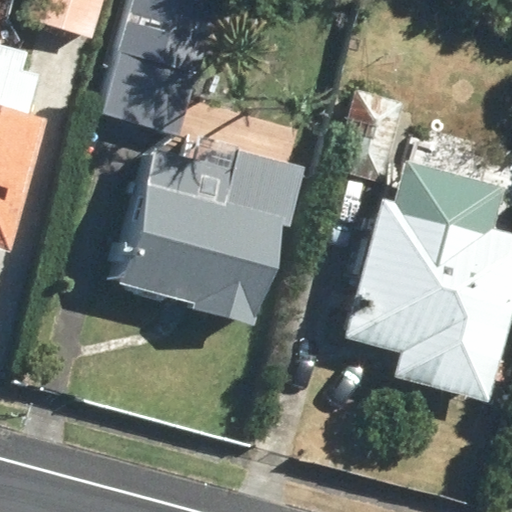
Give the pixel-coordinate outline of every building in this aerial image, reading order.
[(90,37),(100,0),(29,0),(25,18),(90,37)] [(0,245),(7,247),(44,112),(26,108),(37,70),(20,64),(25,48),(0,40),(0,245)] [(376,182),(394,101),(352,92),(335,173),(376,182)] [(136,223),(116,278),(191,297),(188,303),(221,309),(246,323),(250,309),(270,259),(276,212),(287,213),(299,161),(196,130),(189,154),(149,143),(136,223)] [(390,372),(488,397),(511,304),(511,226),(492,222),(502,182),(399,156),(389,194),(377,191),(340,334),(396,348),(390,372)]
